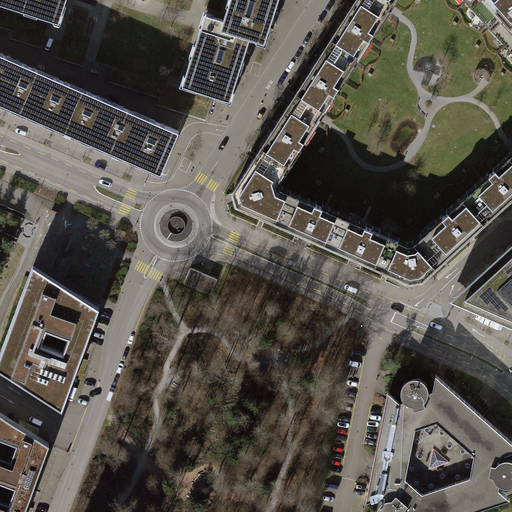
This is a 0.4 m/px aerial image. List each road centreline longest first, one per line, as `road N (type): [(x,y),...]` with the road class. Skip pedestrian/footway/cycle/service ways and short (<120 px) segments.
road 1 (residential): [(161,251),(57,511)]
road 2 (residential): [(192,201),(322,0)]
road 3 (tertiary): [(400,311),(205,223)]
road 4 (tertiary): [(202,238),(383,323)]
road 5 (tertiary): [(383,323),(511,382)]
